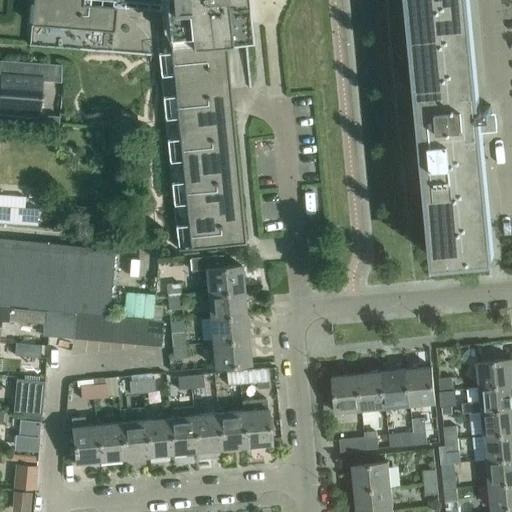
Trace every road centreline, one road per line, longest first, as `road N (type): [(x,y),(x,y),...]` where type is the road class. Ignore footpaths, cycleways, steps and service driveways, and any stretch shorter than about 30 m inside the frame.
road 1 (residential): [(305,483),(288,311),(511,290)]
road 2 (residential): [(48,508),(305,483)]
road 3 (residential): [(48,508),(52,367),(146,359)]
road 4 (residential): [(511,0),(496,1),(511,164)]
